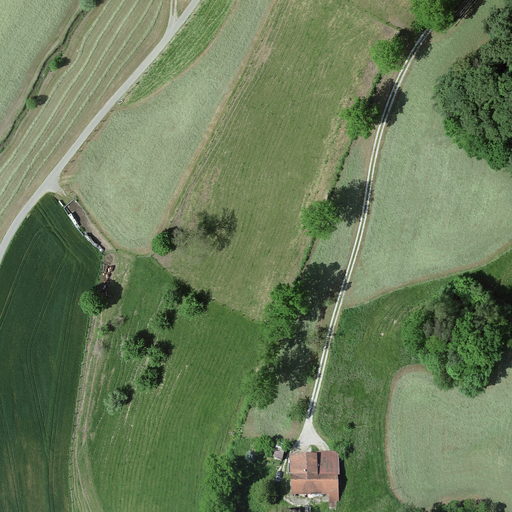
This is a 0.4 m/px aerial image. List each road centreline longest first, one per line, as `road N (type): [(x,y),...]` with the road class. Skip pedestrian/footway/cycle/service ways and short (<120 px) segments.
road 1 (track): [(302,440),(389,99),(451,0)]
road 2 (unclassified): [(0,254),(30,203),(196,0)]
